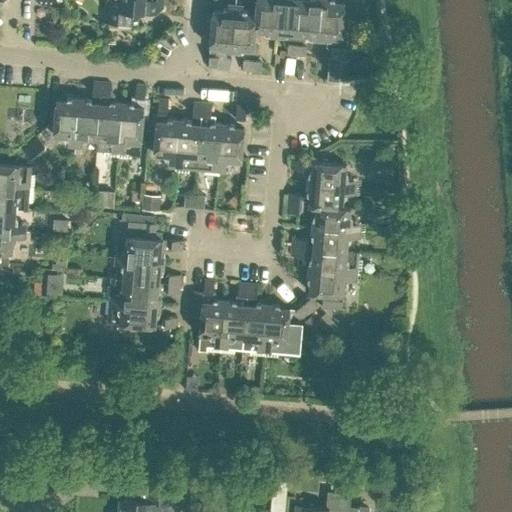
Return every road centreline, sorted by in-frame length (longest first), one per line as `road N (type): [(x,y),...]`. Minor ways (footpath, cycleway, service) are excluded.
road 1 (residential): [(284,89),(266,255),(194,247),(190,312)]
road 2 (residential): [(194,78),(0,52)]
